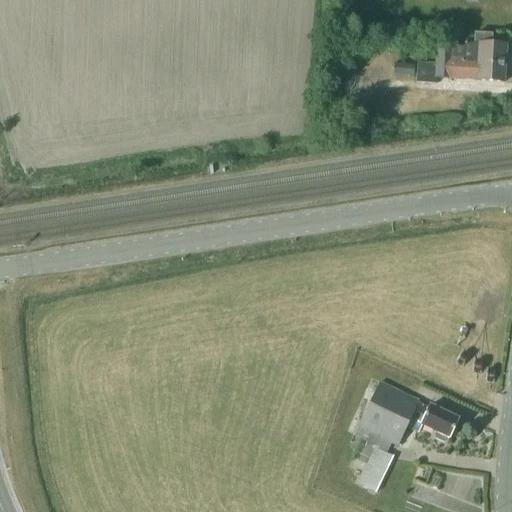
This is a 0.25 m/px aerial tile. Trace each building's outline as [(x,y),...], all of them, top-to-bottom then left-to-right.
[(491,36),(474,35),(474,44),(465,44),(464,48),(436,47),(435,64),(417,64),(416,84),(434,85),(435,79),(504,83),(506,46),(491,45),(491,36)] [(414,77),(414,66),(393,64),(393,76),(414,77)] [(345,76),(391,79),(392,69),(345,67),(345,76)] [(329,107),(338,113),(348,98),(338,92),(329,107)] [(420,424),(420,425),(436,433),(434,436),(435,439),(443,443),(446,442),(448,439),(449,439),(458,420),(429,406),(428,409),(418,404),(419,402),(379,383),(358,427),(359,428),(355,437),(375,448),(357,485),(376,494),(393,458),(386,455),(392,444),(397,446),(410,420),(420,424)]
